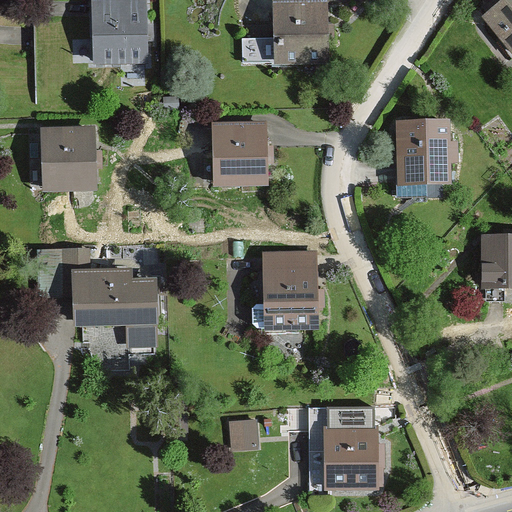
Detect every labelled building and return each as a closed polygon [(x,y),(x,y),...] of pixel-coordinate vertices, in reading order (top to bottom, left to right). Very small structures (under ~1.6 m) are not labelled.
[(511,0),(502,8),(481,25),(511,61),(511,60),(511,0)] [(147,3),(90,5),(91,16),(93,71),(150,68),(149,46),(153,46),(153,26),(148,26),(147,3)] [(327,7),(273,9),(275,69),(329,68),(329,48),(334,48),(334,28),(328,28),(327,7)] [(266,126),(212,129),(215,186),(215,192),(269,190),(267,149),(266,126)] [(449,127),(395,128),(397,192),(451,190),(449,127)] [(96,131),(40,132),(41,197),(97,196),(96,131)] [(511,241),(481,242),(482,296),(511,295),(511,241)] [(73,278),(91,277),(90,251),(37,253),(39,300),(74,299),(73,278)] [(317,276),(316,255),(262,257),(265,336),(319,334),(317,276)] [(91,277),(73,278),(74,299),(75,334),(158,331),(156,287),(132,288),(132,275),(91,277)] [(169,432),(184,432),(185,404),(169,404),(169,432)] [(373,411),(309,411),(309,495),(380,495),(380,445),(380,433),(373,433),(373,411)] [(256,455),(254,423),(230,425),(232,456),(256,455)]
